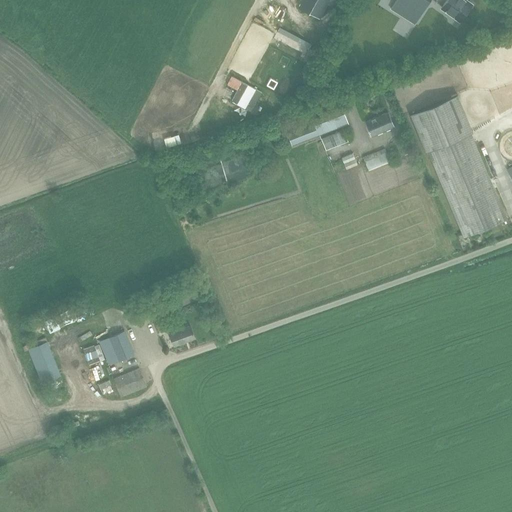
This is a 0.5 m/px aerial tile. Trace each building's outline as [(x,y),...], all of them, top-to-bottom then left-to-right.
[(302,0),(297,10),(318,21),(326,7),(333,10),(338,0),(302,0)] [(396,0),(391,8),(415,23),(429,0),(396,0)] [(472,5),(465,0),(447,0),(442,7),(454,16),(455,14),(461,18),(460,20),(472,5)] [(242,82),(232,100),(238,103),(240,99),(247,103),(246,105),(253,108),(251,110),(255,112),(259,106),(255,104),(261,92),(242,82)] [(507,220),(474,140),(471,132),(473,131),(472,131),(457,94),(411,114),(426,151),(428,150),(464,237),(507,220)] [(349,125),(343,110),(315,121),(317,126),(289,137),(293,147),(349,125)] [(394,126),(388,112),(366,121),(371,135),(394,126)] [(349,142),(349,140),(345,130),(322,139),(327,151),(349,142)] [(391,162),(386,149),(364,158),(369,171),(391,162)] [(358,166),(356,161),(353,153),(342,158),(347,170),(358,166)] [(151,317),(147,306),(128,314),(133,325),(151,317)] [(169,333),(174,345),(195,337),(191,325),(169,333)] [(124,330),(109,336),(105,338),(111,353),(115,351),(119,360),(134,354),(124,330)] [(97,332),(87,336),(90,346),(101,342),(97,332)] [(59,345),(39,353),(52,389),(73,381),(59,345)] [(95,365),(109,361),(105,348),(91,352),(95,365)] [(139,368),(113,378),(121,397),(147,386),(139,368)]
